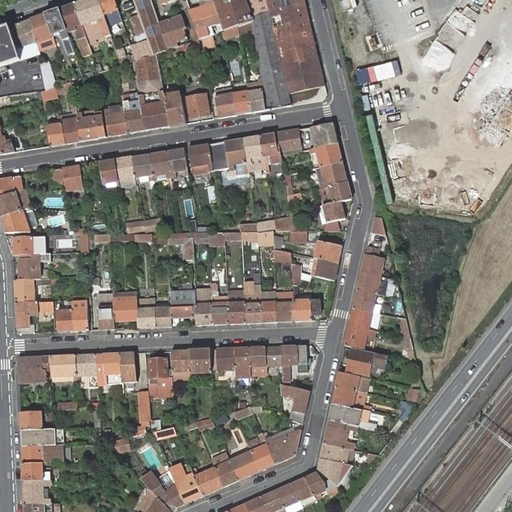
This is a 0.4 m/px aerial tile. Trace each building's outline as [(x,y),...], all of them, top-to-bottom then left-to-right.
[(99,0),(87,0),(76,4),(83,26),(90,46),(98,44),(95,36),(105,33),(106,38),(112,36),(106,20),(99,0)] [(115,0),(99,0),(106,20),(118,16),(118,14),(120,14),(115,0)] [(151,0),(135,0),(140,15),(146,32),(151,45),(155,56),(157,54),(169,51),(160,24),(151,0)] [(208,0),(209,3),(204,4),(205,9),(194,13),(192,13),(201,40),(203,39),(210,37),(207,28),(217,25),(219,32),(225,31),(213,0),(208,0)] [(213,0),(225,31),(225,32),(237,28),(241,26),(252,23),(255,22),(253,18),(247,2),(246,0),(213,0)] [(253,0),(247,2),(253,18),(270,13),(267,0),(253,0)] [(310,20),(304,0),(267,0),(270,13),(274,29),(310,20)] [(184,10),(195,42),(200,40),(201,40),(192,13),(188,4),(188,2),(174,7),(176,13),(184,10)] [(76,4),(60,10),(67,30),(75,27),(83,48),(84,48),(87,55),(92,53),(90,46),(83,26),(76,4)] [(60,10),(46,15),(54,37),(61,34),(69,55),(76,53),(67,30),(60,10)] [(326,87),(310,20),(274,29),(270,13),(253,18),(255,22),(252,23),(254,33),(261,78),(262,83),(267,111),(293,107),(324,101),(328,95),(326,87)] [(46,15),(32,20),(37,42),(39,51),(57,45),(54,37),(46,15)] [(146,32),(140,15),(131,18),(137,35),(146,32)] [(183,16),(160,24),(169,51),(173,50),(180,47),(179,43),(189,39),(185,30),(188,30),(183,16)] [(37,42),(32,20),(12,27),(18,49),(37,42)] [(252,23),(241,26),(243,35),(254,33),(252,23)] [(21,61),(19,53),(18,49),(12,27),(0,31),(0,71),(8,69),(7,66),(21,61)] [(235,30),(226,33),(228,39),(237,35),(235,30)] [(210,38),(210,37),(203,39),(205,49),(216,47),(214,37),(210,38)] [(195,42),(180,47),(173,50),(174,56),(202,47),(200,40),(195,42)] [(151,45),(133,51),(135,55),(137,61),(155,56),(151,45)] [(124,49),(117,51),(120,60),(122,66),(133,63),(131,56),(127,58),(124,49)] [(155,56),(137,61),(134,62),(140,94),(146,132),(170,127),(165,97),(157,54),(155,56)] [(50,64),(42,65),(47,91),(57,88),(50,64)] [(249,92),(249,94),(252,113),(267,111),(262,83),(261,78),(258,79),(259,84),(247,86),(249,92)] [(71,84),(57,88),(58,94),(73,92),(71,83),(71,84)] [(47,91),(43,93),(44,99),(44,100),(59,98),(58,94),(57,88),(47,91)] [(238,116),(234,94),(233,88),(215,91),(216,97),(220,119),(238,116)] [(249,94),(249,92),(234,94),(238,116),(252,113),(249,94)] [(132,96),(124,98),(125,108),(130,134),(146,132),(140,94),(135,95),(135,96),(132,96)] [(205,95),(190,98),(187,98),(190,119),(211,115),(207,95),(205,95)] [(173,96),(165,97),(170,127),(187,125),(181,97),(174,98),(173,96)] [(78,115),(77,105),(72,106),(74,117),(76,117),(76,120),(63,122),(67,145),(83,142),(78,115)] [(130,134),(125,108),(122,108),(123,113),(111,116),(110,110),(106,111),(110,137),(130,134)] [(96,114),(96,112),(92,113),(93,119),(84,120),(83,114),(78,115),(83,142),(108,138),(105,123),(103,112),(96,114)] [(67,145),(63,122),(62,117),(59,117),(60,123),(60,125),(48,127),(52,147),(67,145)] [(339,144),(335,125),(321,127),(312,128),(316,150),(339,144)] [(0,130),(0,155),(16,153),(13,144),(12,139),(8,140),(10,146),(8,146),(5,138),(3,138),(0,130)] [(300,130),(279,134),(282,155),(283,157),(286,156),(285,152),(302,148),(301,138),(300,130)] [(277,134),(262,137),(265,157),(265,162),(266,164),(267,171),(270,171),(268,157),(273,156),(274,165),(281,164),(280,155),(277,134)] [(262,137),(244,140),(248,164),(252,164),(251,158),(265,157),(262,137)] [(226,143),(231,169),(231,172),(236,171),(235,165),(244,164),(246,174),(249,173),(248,164),(244,140),(226,143)] [(211,145),(215,172),(231,169),(226,143),(211,145)] [(311,151),(316,170),(318,170),(344,163),(339,144),(316,150),(313,150),(311,151)] [(211,145),(190,149),(193,175),(215,172),(211,145)] [(285,152),(286,156),(303,152),(302,148),(285,152)] [(186,150),(168,152),(172,179),(177,179),(176,173),(186,172),(186,177),(190,177),(186,150)] [(168,152),(151,155),(155,182),(158,181),(157,177),(167,175),(168,180),(172,179),(168,152)] [(151,155),(134,158),(138,183),(149,182),(150,189),(156,188),(155,182),(151,155)] [(134,158),(117,161),(120,180),(134,178),(134,182),(133,183),(134,189),(138,188),(138,183),(134,158)] [(117,161),(101,164),(106,189),(121,187),(120,180),(117,161)] [(344,163),(318,170),(322,189),(331,187),(348,183),(344,163)] [(81,167),(64,170),(67,187),(68,192),(76,191),(77,193),(86,192),(81,167)] [(62,170),(52,172),(54,188),(65,187),(62,170)] [(187,181),(186,177),(186,172),(176,173),(177,179),(178,183),(187,181)] [(0,198),(17,193),(22,192),(21,187),(23,186),(21,177),(0,180),(0,198)] [(352,200),(348,183),(331,187),(322,189),(321,190),(325,207),(335,204),(342,202),(352,200)] [(22,192),(17,193),(23,211),(24,211),(29,209),(32,208),(26,191),(23,192),(22,192)] [(76,191),(68,192),(69,200),(78,199),(77,193),(76,191)] [(17,193),(0,198),(0,214),(1,218),(23,211),(17,193)] [(294,196),(289,197),(290,202),(302,199),(301,194),(294,196)] [(325,207),(329,224),(346,220),(342,202),(335,204),(325,207)] [(325,207),(320,208),(324,225),(329,224),(325,207)] [(23,211),(1,218),(6,234),(32,233),(24,211),(23,211)] [(384,223),(382,219),(375,217),(372,234),(387,237),(384,223)] [(162,220),(144,222),(145,230),(146,231),(146,233),(163,230),(162,220)] [(294,233),(293,227),(292,220),(282,221),(284,232),(292,232),(294,233)] [(277,232),(275,221),(258,222),(258,224),(259,231),(259,232),(260,232),(274,232),(277,232)] [(144,222),(127,225),(128,231),(145,230),(144,222)] [(294,233),(292,232),(292,242),(307,242),(307,232),(300,233),(294,233)] [(261,233),(261,243),(269,243),(268,233),(261,233)] [(194,234),(169,236),(169,243),(169,245),(186,244),(186,261),(195,261),(194,238),(194,234)] [(226,234),(210,234),(210,238),(211,246),(226,246),(226,241),(226,234)] [(88,235),(82,235),(83,253),(91,253),(90,235),(88,235)] [(169,236),(153,236),(153,237),(153,244),(169,243),(169,236)] [(283,238),(275,236),(275,242),(275,249),(281,250),(283,238)] [(14,239),(15,256),(23,256),(45,255),(45,250),(39,250),(38,239),(14,239)] [(269,243),(261,243),(261,247),(268,247),(268,253),(275,253),(275,251),(275,249),(275,242),(269,243)] [(340,265),(343,247),(321,242),(320,245),(324,246),(322,257),(317,256),(316,259),(340,265)] [(363,274),(384,277),(385,274),(382,273),(382,269),(384,262),(386,263),(387,259),(379,257),(381,250),(369,247),(363,274)] [(283,252),(275,251),(275,253),(276,262),(292,263),(292,258),(292,254),(283,252)] [(51,280),(56,280),(56,276),(49,276),(49,269),(42,269),(41,260),(44,260),(44,262),(49,262),(49,259),(23,260),(20,261),(21,281),(35,280),(51,280)] [(336,282),(340,265),(316,259),(312,276),(336,282)] [(293,271),(302,273),(302,266),(292,264),(293,271)] [(296,322),(313,322),(313,316),(322,316),(321,301),(312,301),(312,295),(298,296),(298,286),(301,286),(302,273),(293,271),(294,293),(294,299),(296,322)] [(379,295),(384,277),(363,274),(359,291),(377,295),(379,295)] [(16,281),(17,302),(36,301),(35,283),(35,280),(21,281),(16,281)] [(214,326),(230,325),(229,298),(219,298),(219,285),(212,285),(213,292),(213,299),(214,326)] [(246,294),(246,305),(247,324),(263,324),(262,298),(262,293),(262,288),(257,288),(257,293),(253,293),(246,294)] [(378,301),(379,295),(377,295),(359,291),(355,309),(376,313),(377,310),(374,310),(375,305),(376,300),(378,301)] [(173,320),(197,319),(197,299),(196,292),(171,293),(172,304),(173,320)] [(230,325),(247,324),(246,305),(246,294),(246,292),(229,292),(229,298),(230,325)] [(277,298),(278,323),(296,322),(294,299),(294,293),(277,294),(277,298)] [(101,331),(116,330),(116,322),(115,295),(115,294),(100,295),(101,331)] [(115,295),(116,322),(126,322),(129,322),(140,321),(138,300),(138,294),(133,295),(134,298),(120,299),(119,295),(115,295)] [(266,298),(262,298),(263,324),(278,323),(277,298),(269,299),(266,299),(266,298)] [(140,321),(140,329),(157,328),(156,309),(156,299),(138,300),(140,321)] [(198,326),(214,326),(213,299),(197,299),(197,319),(198,326)] [(75,332),(90,331),(89,310),(89,303),(92,303),(92,301),(85,301),(73,302),(75,332)] [(55,312),(54,302),(44,303),(43,303),(41,303),(39,303),(38,303),(38,305),(39,313),(55,312)] [(59,333),(75,332),(73,302),(70,302),(70,311),(58,312),(59,333)] [(18,334),(36,333),(36,325),(31,326),(31,315),(39,315),(39,313),(38,305),(38,303),(17,304),(18,334)] [(157,328),(173,328),(173,320),(172,304),(169,305),(169,308),(156,309),(157,328)] [(376,313),(355,309),(351,327),(369,330),(377,332),(378,332),(382,314),(376,313)] [(39,315),(31,315),(31,326),(36,325),(39,325),(39,315)] [(405,337),(411,339),(407,320),(406,319),(404,318),(400,336),(401,337),(405,337)] [(369,330),(351,327),(346,347),(346,349),(353,350),(364,352),(368,335),(375,337),(377,332),(369,330)] [(375,337),(368,335),(364,352),(373,354),(376,337),(375,337)] [(414,349),(413,348),(412,340),(411,339),(405,337),(401,337),(399,346),(414,349)] [(282,347),(267,348),(268,370),(284,369),(282,347)] [(306,347),(282,347),(284,369),(284,386),(291,387),(290,366),(307,365),(306,347)] [(267,348),(251,349),(252,376),(255,376),(269,376),(268,370),(267,348)] [(236,349),(218,350),(219,371),(219,377),(224,377),(224,371),(237,371),(237,369),(236,349)] [(251,349),(236,349),(237,369),(237,371),(237,376),(237,379),(253,378),(252,376),(251,349)] [(212,350),(190,351),(191,372),(191,375),(213,374),(213,371),(212,350)] [(387,365),(389,357),(375,355),(373,354),(364,352),(353,350),(351,359),(350,363),(348,372),(370,376),(374,362),(380,363),(387,365)] [(190,351),(173,352),(174,372),(175,380),(192,379),(191,375),(191,372),(190,351)] [(100,385),(124,383),(121,354),(104,355),(97,355),(99,376),(100,385)] [(136,354),(121,354),(124,383),(138,382),(136,354)] [(100,385),(99,376),(97,355),(77,356),(78,377),(88,376),(88,379),(91,379),(91,387),(100,387),(100,385)] [(52,357),(53,372),(53,378),(75,377),(75,381),(79,381),(78,377),(77,356),(52,357)] [(19,359),(20,384),(48,382),(48,372),(53,372),(52,357),(19,359)] [(168,372),(167,360),(151,361),(151,378),(149,379),(150,393),(151,401),(154,401),(154,398),(176,397),(175,380),(174,372),(168,372)] [(419,390),(424,391),(417,363),(412,362),(414,377),(412,388),(419,390)] [(371,380),(361,377),(340,373),(337,388),(358,392),(362,393),(368,394),(371,380)] [(291,387),(284,386),(282,385),(282,396),(299,398),(295,412),(292,411),(291,420),(304,424),(311,392),(291,387)] [(371,410),(359,407),(355,406),(358,392),(337,388),(333,405),(358,410),(363,411),(371,413),(371,410)] [(411,388),(408,400),(416,402),(419,390),(412,388),(411,388)] [(151,420),(153,420),(151,401),(150,393),(140,394),(143,421),(144,421),(145,426),(152,425),(151,420)] [(363,411),(358,410),(333,405),(330,421),(359,427),(367,429),(377,431),(378,425),(369,423),(361,421),(363,411)] [(249,406),(233,413),(236,420),(252,414),(249,406)] [(371,413),(363,411),(361,421),(369,423),(371,413)] [(22,413),(22,431),(47,430),(47,427),(43,427),(42,412),(22,413)] [(197,423),(199,428),(200,431),(216,427),(213,419),(197,423)] [(401,420),(390,434),(395,435),(406,421),(401,420)] [(350,450),(354,451),(355,445),(352,445),(356,431),(358,432),(359,427),(330,421),(324,446),(350,450)] [(146,428),(133,431),(135,437),(147,434),(146,428)] [(22,431),(23,448),(49,447),(57,447),(63,446),(63,429),(47,430),(22,431)] [(112,430),(104,431),(106,445),(113,443),(112,430)] [(176,430),(155,435),(157,441),(178,436),(176,430)] [(297,456),(303,431),(301,431),(288,436),(283,439),(273,443),(272,440),(270,438),(265,440),(268,445),(276,465),(297,456)] [(260,472),(276,465),(268,445),(265,440),(263,434),(260,435),(262,441),(249,447),(251,452),(260,472)] [(117,443),(120,453),(132,450),(130,440),(129,440),(117,443)] [(117,443),(108,446),(116,454),(120,453),(117,443)] [(354,451),(350,450),(324,446),(321,459),(347,465),(351,466),(355,451),(354,451)] [(23,448),(24,465),(44,465),(60,464),(59,455),(49,455),(49,449),(49,447),(23,448)] [(240,481),(260,472),(251,452),(245,455),(243,456),(238,459),(231,462),(240,481)] [(217,471),(225,488),(240,481),(231,462),(227,453),(212,460),(214,463),(217,471)] [(379,456),(371,454),(368,469),(369,469),(379,456)] [(177,485),(178,486),(186,505),(203,497),(196,480),(194,475),(194,473),(190,463),(171,472),(177,485)] [(24,465),(25,483),(45,482),(44,465),(24,465)] [(206,475),(200,478),(196,480),(203,497),(225,488),(217,471),(214,472),(206,475)] [(152,473),(142,481),(151,490),(171,511),(175,511),(177,508),(186,505),(178,486),(177,485),(171,489),(161,486),(152,473)] [(307,478),(316,497),(328,491),(337,487),(330,480),(325,484),(318,473),(307,478)] [(336,473),(330,480),(337,487),(340,489),(346,481),(336,473)] [(301,501),(303,505),(317,499),(316,497),(307,478),(293,484),(301,501)] [(25,483),(26,505),(53,504),(52,500),(46,500),(46,492),(45,487),(53,486),(53,482),(45,482),(25,483)] [(102,489),(110,494),(114,486),(106,482),(102,489)] [(277,491),(286,511),(290,510),(290,511),(296,511),(305,508),(303,505),(301,501),(293,484),(277,491)] [(337,487),(328,491),(331,496),(340,491),(337,487)] [(138,511),(140,511),(171,511),(151,490),(138,511)] [(286,511),(277,491),(262,498),(268,511),(286,511)] [(268,511),(262,498),(246,505),(249,511),(268,511)] [(100,499),(98,510),(101,511),(104,511),(109,505),(100,499)]
